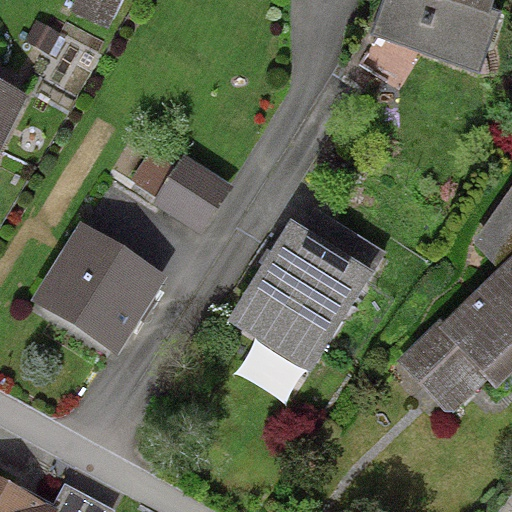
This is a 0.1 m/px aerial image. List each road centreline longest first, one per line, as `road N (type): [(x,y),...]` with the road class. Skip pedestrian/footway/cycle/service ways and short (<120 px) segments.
road 1 (residential): [(322,54),(304,131),(215,274),(78,452)]
road 2 (residential): [(78,452),(183,511)]
